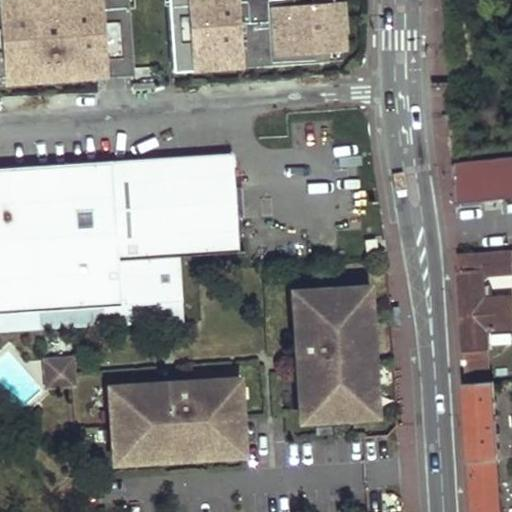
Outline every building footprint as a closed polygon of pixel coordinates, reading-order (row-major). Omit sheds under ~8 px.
[(6,0),(6,2),(0,2),(0,80),(131,72),(126,0),(6,0)] [(169,0),(172,68),(348,63),(345,0),(169,0)] [(113,160),(0,166),(0,313),(122,306),(121,300),(126,299),(127,306),(182,302),(180,261),(173,261),(173,256),(179,255),(239,252),(237,214),(227,215),(225,188),(235,187),(234,152),(171,157),(171,172),(114,175),(113,160)] [(171,157),(113,160),(114,175),(171,172),(171,157)] [(511,160),(454,166),(456,206),(511,200),(511,160)] [(235,187),(225,188),(227,215),(237,214),(235,187)] [(378,238),(364,240),(366,260),(380,259),(378,238)] [(511,271),(511,250),(458,254),(463,359),(468,358),(485,357),(485,349),(490,349),(489,328),(511,326),(511,296),(485,297),(483,274),(511,271)] [(368,285),(362,286),(364,317),(370,317),(368,285)] [(364,317),(362,286),(299,290),(300,308),(294,308),(295,341),(302,341),(302,353),(303,368),(297,368),(299,394),(305,394),(306,407),(312,413),(318,412),(357,410),(364,409),(369,403),(368,383),(367,365),(373,365),(372,348),(369,348),(368,329),(370,329),(370,317),(364,317)] [(0,313),(0,331),(183,320),(182,302),(127,306),(122,306),(0,313)] [(79,330),(80,356),(105,353),(104,328),(79,330)] [(468,358),(469,363),(490,362),(490,349),(485,349),(485,357),(468,358)] [(71,357),(46,359),(46,367),(58,367),(58,365),(72,364),(71,357)] [(463,359),(465,382),(491,380),(490,362),(469,363),(468,358),(463,359)] [(58,367),(46,367),(46,375),(55,374),(55,373),(72,371),(72,364),(58,365),(58,367)] [(73,383),(72,371),(55,373),(55,374),(46,375),(47,384),(73,383)] [(134,390),(122,391),(115,397),(116,403),(118,442),(119,448),(125,454),(145,453),(163,452),(163,458),(179,457),(179,454),(199,452),(199,455),(211,455),(211,449),(242,446),(238,383),(220,384),(220,378),(187,380),(187,386),(175,387),(160,388),(160,382),(133,384),(134,390)] [(503,511),(494,380),(491,380),(465,382),(474,511),(503,511)] [(374,382),(368,383),(369,403),(364,409),(357,410),(358,416),(376,414),(374,382)] [(110,404),(116,403),(115,397),(122,391),(134,390),(133,384),(108,386),(110,404)] [(318,412),(312,413),(306,407),(305,394),(299,394),(300,420),(319,418),(318,412)] [(118,442),(112,443),(114,461),(145,459),(145,453),(125,454),(119,448),(118,442)] [(242,446),(211,449),(211,455),(243,453),(242,446)]
